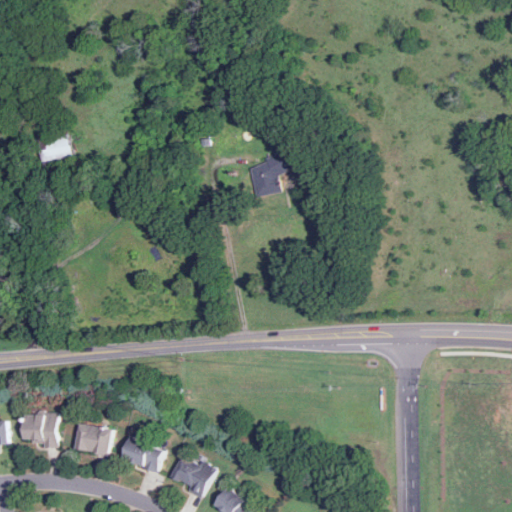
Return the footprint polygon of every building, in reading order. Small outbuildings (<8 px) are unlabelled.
[(44,136),(45,158),(76,157),(74,135),(44,136)] [(284,191),(281,174),(297,166),(289,148),(253,166),(257,189),(259,195),(284,191)] [(28,412),(27,440),(46,440),(46,446),(62,446),(62,412),(28,412)] [(0,443),(14,442),(11,416),(0,417),(0,443)] [(79,447),(113,453),(118,428),(84,422),(79,447)] [(162,469),(168,445),(133,436),(127,460),(162,469)] [(219,469),(187,452),(176,475),(194,484),(191,490),(205,497),(219,469)] [(217,504),(227,511),(254,511),(259,506),(232,485),(217,504)]
